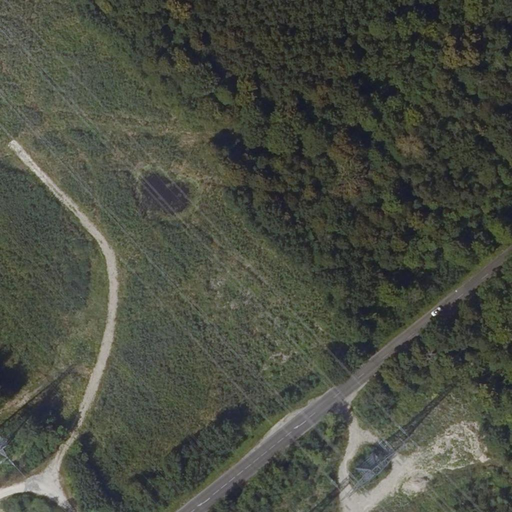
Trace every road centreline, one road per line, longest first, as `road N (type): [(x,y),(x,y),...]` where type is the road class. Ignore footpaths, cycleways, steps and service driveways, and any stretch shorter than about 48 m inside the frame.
road 1 (tertiary): [(185,511),(511,256)]
road 2 (track): [(50,487),(53,460),(94,367),(109,274),(99,248),(0,133)]
